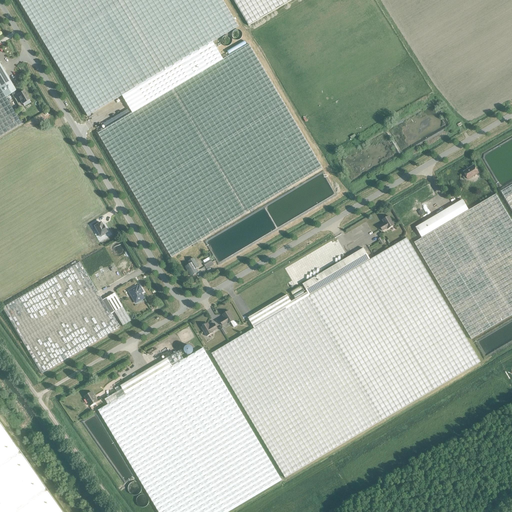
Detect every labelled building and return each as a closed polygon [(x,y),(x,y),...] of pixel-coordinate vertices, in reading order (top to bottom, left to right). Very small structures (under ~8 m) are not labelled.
[(222,0),(18,0),(88,117),(135,89),(142,100),(129,107),(132,113),(98,134),(171,258),(322,168),(249,44),(223,59),(213,42),(239,27),(222,0)] [(233,0),(248,26),(291,0),(233,0)] [(0,137),(21,125),(5,97),(15,91),(0,65),(0,137)] [(17,95),(22,104),(29,100),(24,91),(17,95)] [(465,175),(464,176),(463,177),(464,179),(466,180),(467,179),(468,180),(478,173),(474,166),(463,172),(465,175)] [(511,181),(497,190),(511,214),(511,181)] [(414,243),(471,339),(511,315),(511,222),(495,194),(468,210),(462,200),(415,228),(421,238),(414,243)] [(394,225),(389,216),(382,220),(384,224),(383,224),(382,224),(379,226),(382,231),(387,228),(388,229),(394,225)] [(104,234),(107,232),(104,226),(103,226),(101,223),(99,225),(97,222),(92,225),(94,228),(95,227),(99,232),(98,233),(100,237),(105,235),(104,234)] [(370,260),(363,248),(303,284),(383,420),(480,362),(406,238),(370,260)] [(191,276),(196,273),(198,272),(196,269),(199,267),(194,258),(188,262),(190,264),(185,267),(191,276)] [(41,375),(118,329),(79,263),(2,309),(41,375)] [(137,287),(129,291),(136,303),(144,298),(143,298),(141,295),(141,293),(143,292),(140,286),(138,287),(137,287)] [(131,321),(115,293),(106,298),(123,326),(131,321)] [(291,302),(287,295),(248,318),(255,329),(212,354),(285,478),(382,420),(307,293),(291,302)] [(234,320),(229,311),(222,315),(224,318),(223,319),(219,321),(222,326),(227,323),(228,324),(234,320)] [(206,324),(205,323),(202,325),(202,326),(202,327),(201,327),(207,336),(213,333),(213,332),(217,329),(214,324),(211,326),(210,327),(208,323),(206,324)] [(167,358),(120,386),(125,394),(98,410),(137,477),(158,511),(228,511),(281,480),(203,348),(172,366),(167,358)] [(84,397),(90,406),(97,402),(92,392),(84,397)] [(0,422),(0,495),(34,471),(0,422)] [(63,511),(34,471),(0,495),(0,511),(63,511)]
